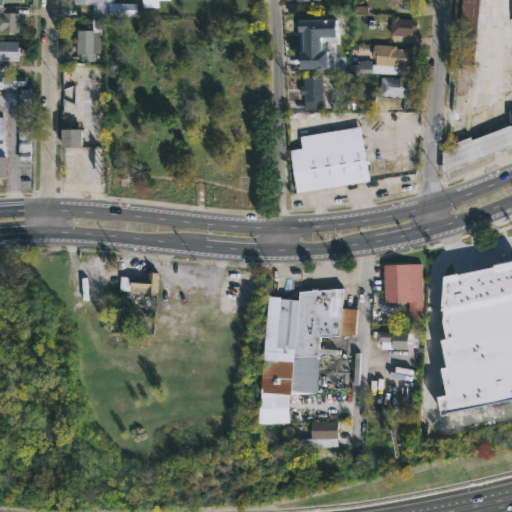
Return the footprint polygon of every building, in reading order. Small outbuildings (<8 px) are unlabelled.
[(112,0),(112,3),(127,3),(127,17),(118,17),(118,20),(104,20),(104,34),(100,34),(99,54),(94,54),(94,62),(79,61),(79,54),(75,54),(75,30),(91,30),(91,4),(72,4),(72,0),(112,0)] [(478,60),(478,66),(470,65),(468,80),(456,79),(457,64),(454,63),(459,0),(480,0),(475,60),(478,60)] [(0,7),(9,8),(9,10),(18,10),(18,18),(21,18),(21,27),(17,27),(17,32),(0,30),(0,7)] [(416,21),(415,37),(390,35),(391,27),(389,27),(389,24),(391,24),(391,16),(416,21)] [(335,18),(335,38),(322,38),(322,45),(319,45),(320,53),(304,54),(303,45),(299,45),(297,20),(317,19),(318,30),(321,30),(321,29),(325,29),(325,18),(335,18)] [(0,41),(18,42),(18,47),(21,47),(21,55),(17,55),(17,61),(0,61),(0,41)] [(376,44),(396,46),(396,48),(411,49),(411,51),(414,51),(413,62),(409,62),(409,67),(375,65),(376,57),(373,57),(373,45),(376,44)] [(0,76),(25,76),(25,86),(17,86),(15,86),(15,89),(0,89),(0,76)] [(408,77),(408,98),(379,96),(381,78),(382,77),(398,78),(399,76),(408,77)] [(322,77),(323,109),(303,109),(303,95),(299,95),(299,86),(303,86),(303,77),(322,77)] [(31,89),(30,160),(19,160),(17,160),(18,94),(19,94),(19,89),(31,89)] [(376,94),(376,110),(345,109),(346,91),(376,91),(376,94)] [(511,145),(442,172),(442,152),(447,150),(446,147),(471,137),(472,140),(509,126),(509,110),(511,110),(511,145)] [(369,181),(296,193),(289,150),(302,148),(300,136),(360,126),(369,181)] [(82,129),(61,129),(62,148),(82,147),(82,129)] [(421,264),(424,320),(409,321),(408,303),(385,304),(383,265),(421,264)] [(511,264),(511,403),(442,417),(438,399),(445,398),(440,372),(446,371),(441,343),(445,342),(442,323),(442,278),(511,264)] [(157,273),(156,295),(146,295),(146,289),(130,288),(130,291),(119,290),(120,277),(147,278),(147,272),(157,273)] [(317,289),(317,291),(343,289),(339,337),(319,338),(319,364),(296,366),(295,358),(294,358),(294,352),(266,349),(266,351),(262,351),(263,341),(266,341),(267,331),(264,331),(264,327),(277,328),(280,300),(298,301),(299,292),(311,291),(311,289),(317,289)] [(395,331),(395,332),(407,332),(407,349),(381,350),(381,343),(373,342),(373,332),(395,331)] [(336,448),(296,448),(296,440),(311,440),(311,422),(337,422),(336,448)]
